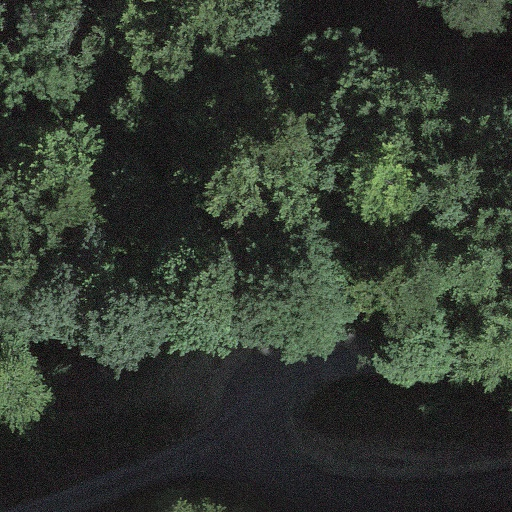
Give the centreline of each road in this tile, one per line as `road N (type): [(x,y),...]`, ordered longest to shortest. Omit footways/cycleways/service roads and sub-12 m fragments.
road 1 (residential): [(262,443),(264,392),(275,372),(304,360),(351,353),(511,360)]
road 2 (track): [(0,426),(275,372)]
road 3 (track): [(511,494),(344,502),(306,494),(275,473),(262,443)]
road 4 (track): [(66,511),(262,443)]
